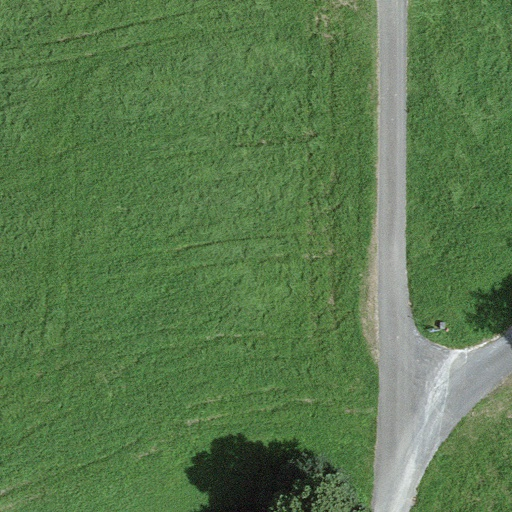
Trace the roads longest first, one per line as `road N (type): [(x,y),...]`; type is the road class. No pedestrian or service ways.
road 1 (unclassified): [(390,0),(393,308),(420,419)]
road 2 (track): [(420,419),(263,511)]
